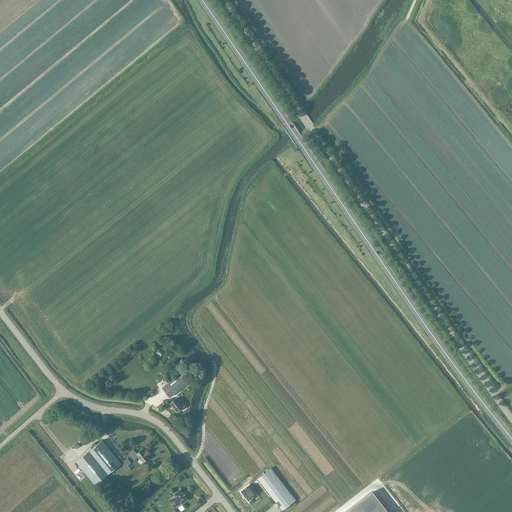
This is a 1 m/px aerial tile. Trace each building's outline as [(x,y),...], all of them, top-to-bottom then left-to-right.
[(181,389),(188,383),(181,373),(162,388),(169,398),(177,392),(178,393),(182,390),(181,389)] [(176,400),(170,404),(174,409),(173,409),(176,413),(182,408),(176,400)] [(95,485),(121,464),(102,440),(76,461),(95,485)] [(143,452),(141,450),(137,454),(135,452),(133,455),(135,458),(138,456),(143,463),(148,458),(147,457),(150,454),(146,449),(143,452)] [(257,479),(282,510),(295,500),(271,468),(257,479)] [(249,485),(241,492),(248,501),(257,494),(249,485)] [(322,486),(288,511),(299,511),(326,491),(322,486)] [(172,499),(176,505),(178,507),(181,504),(182,504),(187,499),(187,500),(188,499),(187,499),(185,495),(184,495),(183,494),(183,493),(180,490),(180,489),(179,489),(180,489),(174,494),(173,494),(174,495),(174,494),(175,497),(172,499)] [(331,496),(311,511),(321,511),(335,501),(331,496)]
